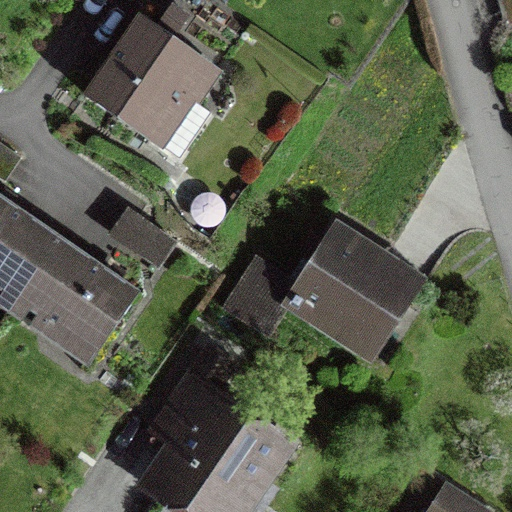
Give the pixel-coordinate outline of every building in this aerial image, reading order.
[(144,11),(88,91),(166,146),(223,65),(144,11)] [(177,233),(125,195),(104,224),(156,262),(177,233)] [(92,260),(56,235),(25,213),(0,196),(0,289),(99,357),(142,294),(92,260)] [(341,218),(287,304),(383,363),(436,277),(341,218)] [(301,276),(255,244),(222,292),(269,324),(301,276)] [(239,358),(203,334),(145,421),(165,435),(137,477),(189,511),(249,511),(299,439),(220,386),(239,358)] [(480,511),(445,490),(431,511),(480,511)]
